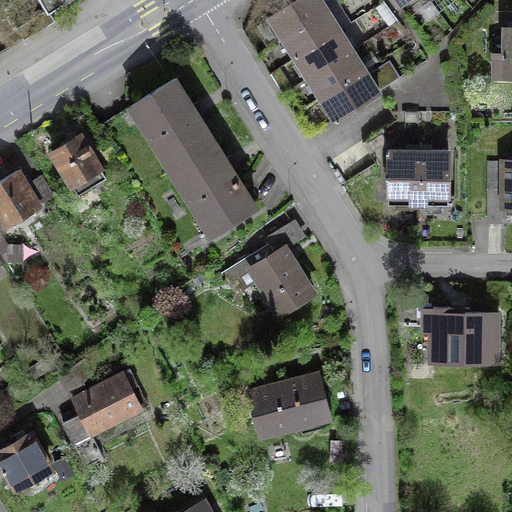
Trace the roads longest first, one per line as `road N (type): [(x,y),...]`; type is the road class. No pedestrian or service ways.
road 1 (residential): [(366,267),(188,0)]
road 2 (residential): [(383,511),(366,267)]
road 3 (tertiary): [(0,111),(173,0)]
road 4 (residential): [(366,267),(511,266)]
